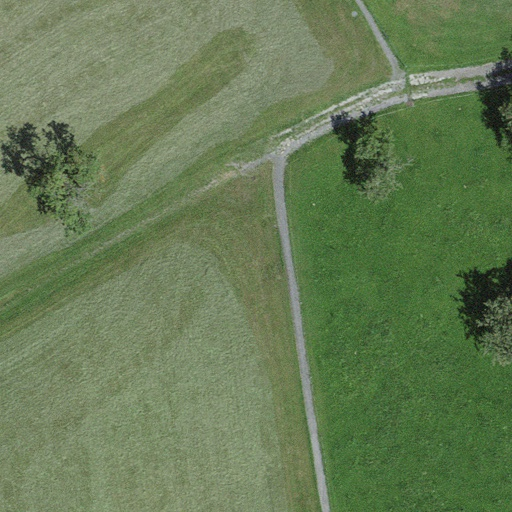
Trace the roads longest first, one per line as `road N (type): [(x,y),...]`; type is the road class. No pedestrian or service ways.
road 1 (track): [(279,150),(0,306)]
road 2 (track): [(404,89),(279,150)]
